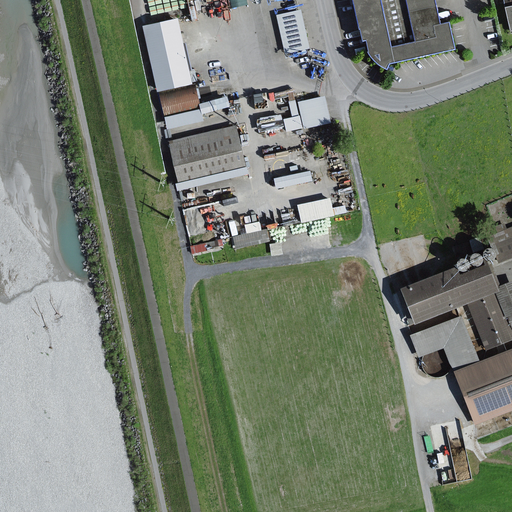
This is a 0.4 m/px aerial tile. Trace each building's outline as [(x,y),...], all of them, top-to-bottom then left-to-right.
[(361,0),(374,49),(384,63),(396,71),(402,61),(465,48),(458,20),(449,21),(444,0),(361,0)] [(306,8),(280,14),(291,68),(317,63),(306,8)] [(205,108),(185,17),(150,25),(170,116),(205,108)] [(234,92),(205,102),(209,113),(238,103),(234,92)] [(332,94),(301,100),(306,127),(337,121),(332,94)] [(242,125),(176,140),(186,182),(252,167),(242,125)] [(317,166),(278,176),(281,187),(320,178),(317,166)] [(468,209),(457,213),(461,224),(472,220),(468,209)] [(506,257),(506,256),(509,264),(511,262),(511,227),(496,234),(501,245),(500,245),(495,247),(493,250),(493,252),(495,257),(501,259),(506,257)] [(487,264),(492,262),(494,257),(492,252),(486,250),(482,252),(481,252),(479,255),(479,257),(482,262),(487,264)] [(473,268),(478,266),(480,261),(478,256),(472,254),(468,256),(467,256),(465,260),(465,261),(468,266),(473,268)] [(511,284),(509,286),(500,262),(470,273),(466,264),(409,285),(423,321),(472,303),(494,353),(508,346),(508,347),(511,345),(511,284)] [(459,371),(462,370),(482,425),(511,413),(511,348),(485,359),(475,335),(476,335),(466,313),(415,335),(425,356),(429,355),(426,362),(427,368),(430,372),(436,376),(441,376),(447,375),(452,372),(455,362),(459,371)] [(457,468),(459,478),(472,476),(470,466),(457,468)]
